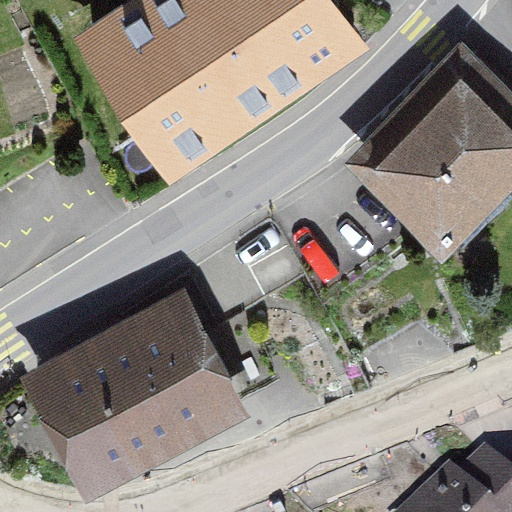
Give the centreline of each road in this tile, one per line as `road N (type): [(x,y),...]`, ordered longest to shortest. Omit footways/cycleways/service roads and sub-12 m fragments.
road 1 (tertiary): [(0,349),(319,141),(460,0)]
road 2 (tertiary): [(157,511),(511,367)]
